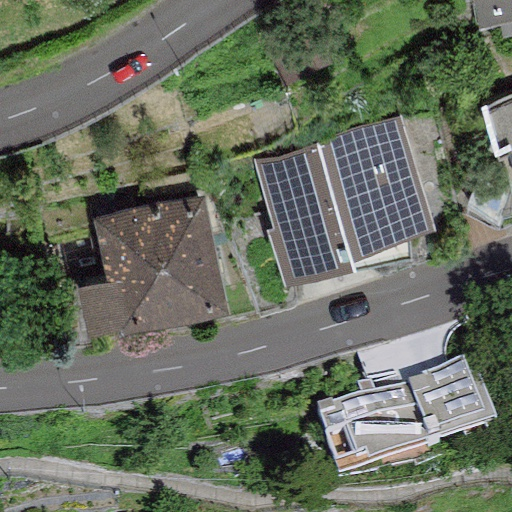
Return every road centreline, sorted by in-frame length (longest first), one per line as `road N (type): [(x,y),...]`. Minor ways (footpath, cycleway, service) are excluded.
road 1 (secondary): [(511,269),(222,361),(0,391)]
road 2 (secondary): [(0,122),(164,40),(223,0)]
